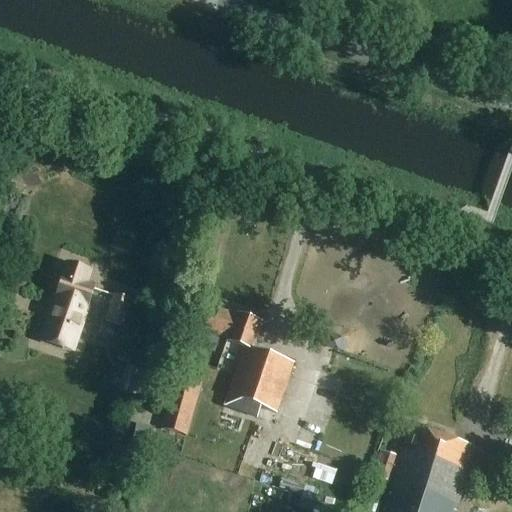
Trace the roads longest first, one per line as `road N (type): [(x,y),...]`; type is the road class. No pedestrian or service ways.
road 1 (tertiary): [(511,254),(0,74)]
road 2 (unclassified): [(511,101),(222,0)]
